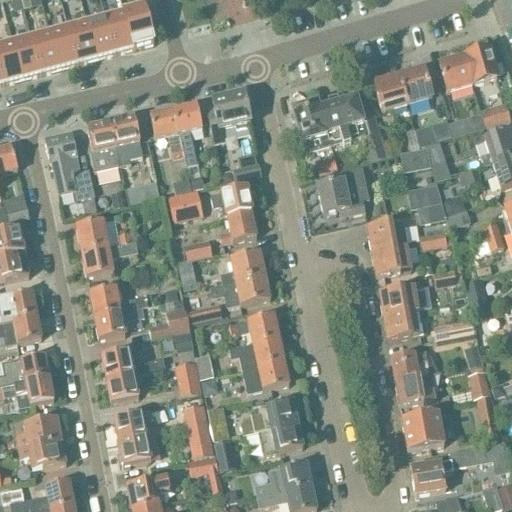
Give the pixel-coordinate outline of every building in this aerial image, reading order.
[(28,0),(24,0),(20,1),(23,14),(32,11),(28,0)] [(20,1),(12,4),(15,16),(23,14),(20,1)] [(143,12),(124,17),(134,55),(140,53),(150,50),(153,50),(143,12)] [(134,54),(124,17),(105,22),(115,59),(134,54)] [(97,64),(115,59),(105,22),(87,27),(97,64)] [(97,64),(87,27),(68,32),(78,69),(97,64)] [(78,69),(68,32),(50,37),(59,74),(78,69)] [(41,79),(59,74),(50,37),(31,42),(41,79)] [(41,79),(31,42),(12,47),(22,84),(41,79)] [(0,50),(0,74),(4,89),(22,84),(12,47),(0,50)] [(489,55),(464,63),(472,90),(497,83),(489,55)] [(447,97),(472,90),(464,63),(439,70),(447,97)] [(398,82),(406,109),(431,102),(423,74),(398,82)] [(406,109),(398,82),(374,89),(382,117),(406,109)] [(318,107),(292,114),(302,147),(303,147),(306,159),(331,152),(363,142),(369,167),(385,162),(377,135),(379,134),(371,106),(359,109),(357,102),(355,96),(318,107)] [(250,128),(243,99),(212,107),(213,112),(205,114),(212,145),(225,143),(223,134),(250,128)] [(510,127),(505,108),(480,115),(485,135),(510,127)] [(196,110),(173,115),(186,172),(188,172),(197,170),(189,137),(202,134),(196,110)] [(174,174),(186,172),(173,115),(149,121),(155,144),(167,142),(174,174)] [(134,124),(110,129),(120,171),(121,177),(122,181),(132,178),(131,174),(132,174),(126,151),(139,148),(134,124)] [(463,124),(448,129),(452,143),(467,139),(463,124)] [(446,126),(431,130),(436,147),(451,143),(446,126)] [(94,178),(120,171),(110,129),(87,134),(92,157),(89,157),(94,178)] [(511,134),(483,143),(491,169),(511,162),(511,134)] [(77,162),(71,138),(44,144),(49,168),(51,168),(58,201),(74,197),(76,206),(94,201),(89,175),(79,177),(76,162),(77,162)] [(396,145),(383,148),(387,161),(399,157),(396,145)] [(11,152),(0,154),(0,180),(17,176),(11,152)] [(427,155),(400,161),(403,180),(431,174),(427,155)] [(237,161),(240,173),(257,169),(254,157),(237,161)] [(443,160),(430,164),(436,188),(450,183),(443,160)] [(333,162),(315,167),(319,180),(329,177),(337,175),(334,163),(333,162)] [(511,162),(491,169),(499,195),(511,190),(511,162)] [(454,169),(457,180),(477,174),(474,163),(454,169)] [(258,169),(257,169),(240,173),(232,175),(235,186),(261,180),(258,169)] [(197,170),(188,172),(193,195),(202,193),(197,170)] [(369,205),(362,174),(340,178),(342,187),(317,192),(323,220),(338,217),(339,223),(364,218),(361,206),(369,205)] [(458,181),(447,185),(449,193),(460,189),(461,192),(481,186),(477,174),(457,180),(458,181)] [(223,176),(220,180),(222,190),(233,188),(234,187),(232,176),(229,175),(223,176)] [(176,188),(160,192),(163,203),(168,202),(179,199),(176,188)] [(8,191),(0,192),(0,202),(0,205),(11,202),(8,191)] [(142,192),(127,195),(131,210),(145,207),(142,192)] [(225,213),(227,223),(250,217),(245,193),(210,201),(213,215),(225,213)] [(434,193),(408,198),(411,215),(420,214),(439,210),(434,193)] [(121,195),(110,197),(114,214),(124,211),(121,195)] [(202,218),(197,195),(179,199),(168,202),(173,227),(203,221),(202,218)] [(25,208),(4,214),(7,227),(7,228),(8,230),(29,224),(25,208)] [(511,209),(503,212),(511,237),(511,236),(511,209)] [(469,228),(465,216),(445,223),(449,234),(469,228)] [(256,243),(250,217),(227,223),(230,237),(219,240),(221,250),(256,243)] [(81,257),(108,252),(103,227),(77,232),(81,257)] [(366,233),(371,258),(405,252),(401,227),(391,229),(366,233)] [(497,229),(482,234),(486,245),(500,240),(497,229)] [(0,238),(0,263),(24,259),(19,235),(0,238)] [(444,237),(432,240),(434,254),(446,252),(446,251),(453,250),(452,243),(445,244),(444,237)] [(117,241),(119,250),(132,248),(130,239),(117,241)] [(432,240),(419,242),(421,256),(434,254),(432,240)] [(486,245),(479,247),(483,259),(504,253),(500,240),(486,245)] [(135,247),(132,248),(119,250),(108,252),(81,257),(86,283),(113,278),(110,264),(138,259),(135,247)] [(210,260),(207,248),(184,253),(186,265),(210,260)] [(410,276),(405,252),(371,258),(375,283),(400,278),(400,277),(410,276)] [(234,289),(265,282),(259,258),(228,265),(234,289)] [(24,259),(0,263),(0,287),(29,282),(24,259)] [(507,262),(486,268),(490,281),(511,274),(507,262)] [(191,267),(177,270),(180,283),(194,280),(191,267)] [(145,280),(143,269),(132,271),(134,282),(145,280)] [(453,276),(433,279),(435,294),(456,290),(455,290),(453,277),(453,276)] [(459,276),(453,277),(455,290),(461,288),(459,276)] [(270,305),(265,282),(234,289),(224,291),(210,294),(209,294),(211,302),(223,299),(227,314),(270,305)] [(489,313),(483,291),(465,296),(471,318),(485,314),(489,313)] [(378,298),(382,322),(417,316),(413,292),(403,294),(403,293),(378,298)] [(89,299),(94,323),(120,318),(148,312),(146,302),(123,306),(121,297),(116,297),(115,294),(89,299)] [(176,295),(162,297),(164,308),(178,305),(176,295)] [(8,302),(13,326),(36,321),(32,297),(8,302)] [(168,329),(149,333),(151,344),(190,336),(189,331),(186,318),(185,315),(184,315),(182,305),(164,309),(164,310),(168,329)] [(206,313),(186,318),(189,331),(191,331),(209,327),(206,314),(206,313)] [(421,340),(417,316),(382,322),(387,347),(411,343),(410,342),(421,340)] [(122,327),(120,318),(94,323),(98,346),(124,341),(124,338),(128,337),(126,327),(122,327)] [(1,328),(0,328),(0,343),(3,342),(5,351),(41,344),(36,321),(13,326),(1,328)] [(252,350),(278,344),(273,321),(247,326),(247,328),(224,333),(226,342),(238,340),(249,338),(252,350)] [(492,345),(486,324),(476,327),(482,348),(492,345)] [(471,325),(432,333),(435,346),(435,348),(436,347),(456,343),(461,343),(473,340),(471,325)] [(190,338),(173,341),(177,358),(193,355),(190,338)] [(283,367),(278,344),(252,350),(227,355),(230,366),(239,364),(242,376),(257,373),(283,367)] [(101,362),(106,385),(133,380),(164,374),(163,365),(132,371),(129,357),(101,362)] [(390,363),(394,388),(439,380),(429,361),(426,361),(425,357),(390,363)] [(6,379),(0,380),(0,392),(2,392),(48,383),(44,360),(3,368),(6,379)] [(478,362),(466,365),(468,374),(481,371),(478,362)] [(283,367),(257,373),(242,376),(247,400),(288,391),(283,367)] [(200,398),(195,369),(175,372),(181,402),(200,398)] [(210,369),(196,372),(199,386),(213,383),(210,369)] [(492,402),(485,377),(468,381),(475,406),(492,402)] [(138,404),(133,380),(106,385),(110,409),(138,404)] [(439,380),(394,388),(399,413),(434,406),(433,401),(436,401),(439,380)] [(48,383),(2,392),(4,404),(16,401),(18,414),(30,412),(53,407),(48,383)] [(213,383),(199,386),(202,399),(217,396),(214,383),(213,383)] [(502,391),(490,395),(494,406),(495,405),(505,402),(502,391)] [(511,403),(497,408),(501,420),(511,416),(511,403)] [(490,405),(476,408),(480,428),(494,425),(490,405)] [(247,441),(297,430),(292,406),(253,415),(250,420),(251,427),(240,429),(242,442),(247,441)] [(203,411),(183,415),(187,434),(206,430),(203,411)] [(223,415),(208,419),(214,447),(230,443),(223,415)] [(114,425),(118,448),(145,443),(141,419),(114,425)] [(443,451),(437,421),(401,427),(407,457),(443,451)] [(24,441),(15,442),(17,455),(61,446),(56,423),(22,430),(24,441)] [(494,425),(480,428),(483,441),(496,439),(494,425)] [(206,430),(187,434),(191,454),(210,450),(206,430)] [(302,453),(297,430),(247,441),(247,442),(243,443),(245,453),(260,450),(263,462),(302,453)] [(155,441),(145,443),(118,448),(123,472),(159,465),(155,441)] [(231,445),(212,448),(215,464),(234,460),(231,445)] [(61,446),(17,455),(19,467),(30,465),(32,477),(65,470),(61,446)] [(503,448),(490,451),(490,453),(492,462),(506,460),(503,448)] [(490,453),(490,451),(450,458),(451,466),(410,473),(415,501),(446,495),(443,479),(453,477),(453,474),(493,467),(492,462),(490,453)] [(217,478),(214,462),(187,467),(190,483),(217,478)] [(258,493),(260,504),(311,492),(306,469),(268,477),(271,490),(258,493)] [(167,483),(127,491),(130,511),(158,511),(156,498),(169,495),(167,483)] [(47,503),(9,511),(60,511),(73,510),(69,486),(45,491),(47,503)] [(508,511),(511,511),(511,498),(509,490),(499,493),(504,511),(508,511)] [(315,511),(311,492),(260,504),(261,511),(274,511),(275,511),(287,509),(287,511),(315,511)] [(502,511),(496,492),(481,496),(486,511),(502,511)] [(235,494),(225,496),(228,511),(238,508),(235,494)] [(458,511),(456,502),(434,508),(435,511),(458,511)]
